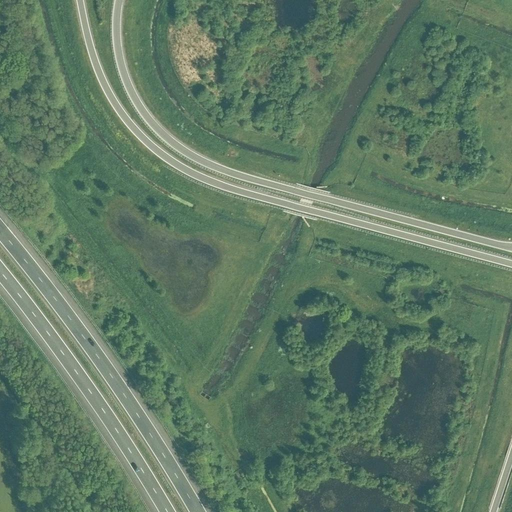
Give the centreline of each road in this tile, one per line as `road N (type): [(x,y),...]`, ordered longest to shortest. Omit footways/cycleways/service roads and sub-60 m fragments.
road 1 (trunk): [(80,0),(109,96),(173,163),(240,192),(511,263)]
road 2 (trunk): [(511,248),(242,177),(178,148),(128,87),(116,45),(118,0)]
road 3 (motorway): [(197,511),(100,360),(0,231)]
road 4 (motorway): [(0,272),(167,511)]
